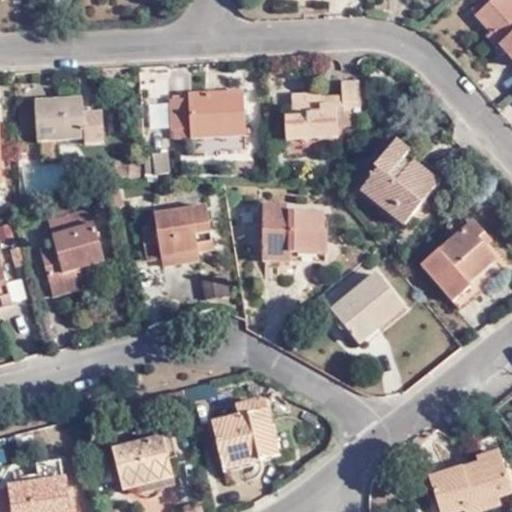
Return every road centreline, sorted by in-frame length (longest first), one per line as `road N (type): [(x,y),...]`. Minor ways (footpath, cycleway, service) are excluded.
road 1 (residential): [(383,436),(339,400),(220,333),(0,393)]
road 2 (residential): [(511,151),(421,52),(384,35),(208,41)]
road 3 (residential): [(208,41),(0,50)]
road 4 (residential): [(383,436),(511,333)]
